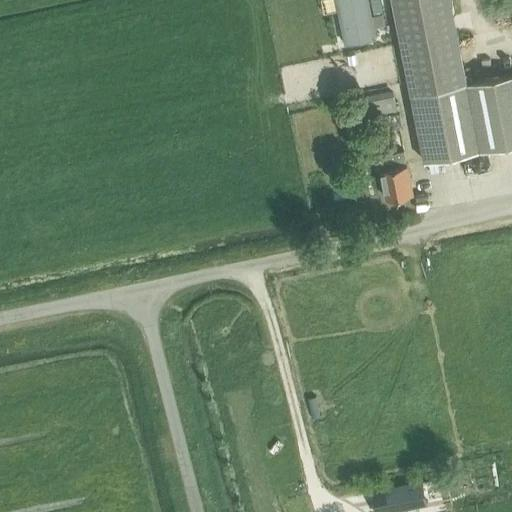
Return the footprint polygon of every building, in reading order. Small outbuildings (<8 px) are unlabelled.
[(383,13),(370,15),(366,0),(338,0),(347,43),(374,38),(372,27),(385,24),(383,13)] [(511,70),(467,79),(451,0),(394,0),(412,90),(424,157),(511,140),(511,70)] [(393,46),(356,50),(360,83),(397,80),(393,46)] [(393,93),(354,100),(356,112),(395,105),(393,93)] [(381,126),(400,124),(399,113),(379,115),(381,126)] [(386,197),(412,192),(404,149),(388,152),(390,166),(380,167),(386,197)] [(421,479),(372,489),(376,511),(377,511),(425,502),(421,479)]
